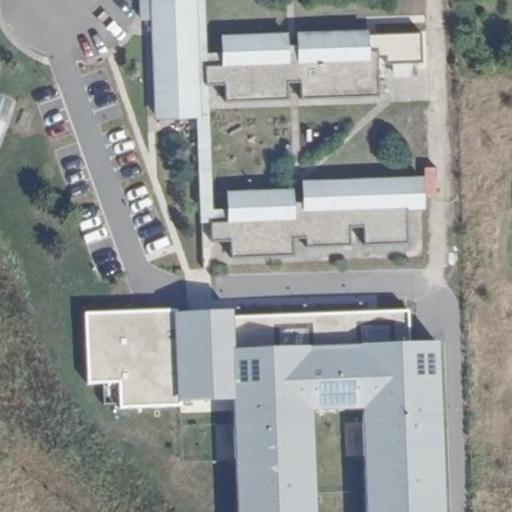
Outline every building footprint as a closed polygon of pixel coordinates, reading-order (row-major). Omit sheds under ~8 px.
[(189,0),(190,1),(149,2),(150,32),(191,31),(195,129),(199,253),(206,252),(206,232),(225,231),(224,220),(205,221),(200,97),(199,77),(218,77),(218,65),(199,66),(196,0),(189,0)] [(191,31),(150,32),(154,130),(195,129),(191,31)] [(282,47),(218,50),(218,65),(218,77),(199,77),(200,97),(219,97),(220,114),(283,111),(283,93),(294,93),(295,110),(374,107),(372,61),(362,61),(361,43),(293,46),(294,57),(282,57),(282,47)] [(287,201),(223,204),(224,220),(225,231),(206,232),(206,252),(225,252),(226,269),(290,266),(289,248),(301,247),(301,258),(346,256),(346,237),(358,236),(359,255),(404,253),(402,208),(418,208),(417,188),(299,193),(299,212),(287,213),(287,201)] [(185,406),(181,319),(181,311),(90,314),(94,384),(126,383),(126,409),(185,406)] [(238,317),(181,319),(185,406),(239,405),(240,511),(315,511),(314,404),(363,403),(366,511),(445,511),(440,343),(239,347),(238,317)]
